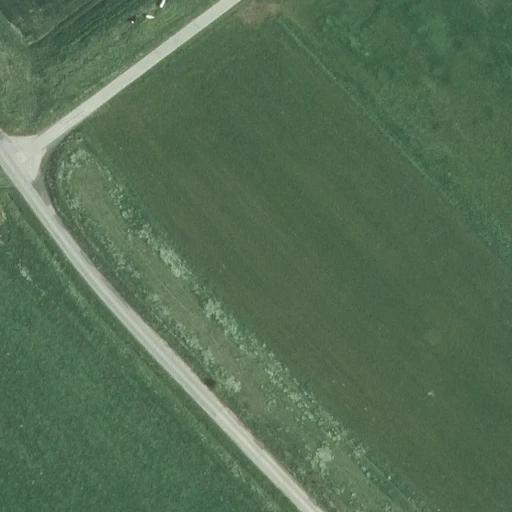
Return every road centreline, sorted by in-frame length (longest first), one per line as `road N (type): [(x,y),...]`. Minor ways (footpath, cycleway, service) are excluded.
road 1 (unclassified): [(310,511),(86,270),(10,167)]
road 2 (unclassified): [(233,0),(10,167)]
